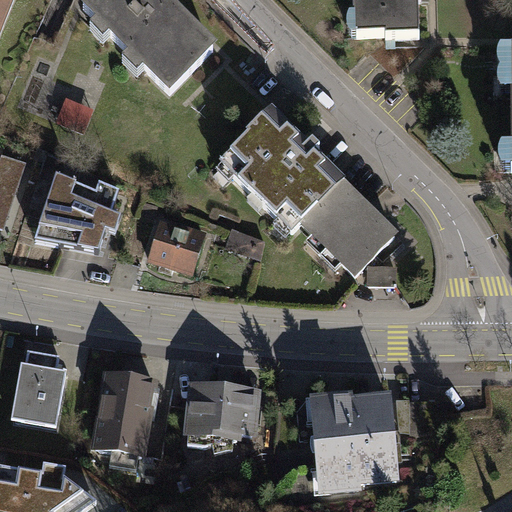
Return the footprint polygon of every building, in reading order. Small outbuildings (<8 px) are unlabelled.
[(0,0),(0,69),(27,0),(0,0)] [(179,28),(152,0),(97,0),(86,12),(175,106),(216,67),(179,28)] [(360,0),(363,51),(434,47),(431,0),(360,0)] [(298,144),(272,118),(219,171),(291,242),(302,232),(356,286),(398,244),(361,207),(298,144)] [(26,166),(4,159),(0,170),(0,231),(4,232),(26,166)] [(95,198),(57,184),(35,246),(98,260),(106,239),(115,241),(120,225),(113,222),(120,198),(98,189),(95,198)] [(205,238),(163,226),(151,267),(194,279),(205,238)] [(235,231),(230,246),(264,258),(269,243),(235,231)] [(64,360),(24,352),(10,428),(59,437),(71,376),(61,374),(64,360)] [(160,388),(105,378),(91,459),(146,469),(160,388)] [(228,395),(191,391),(185,441),(243,448),(244,445),(259,446),(264,399),(228,395)] [(355,404),(309,408),(318,502),(368,498),(367,492),(401,489),(397,447),(393,405),(356,408),(355,404)] [(0,472),(0,511),(91,511),(97,508),(65,488),(68,477),(45,472),(43,482),(0,472)]
